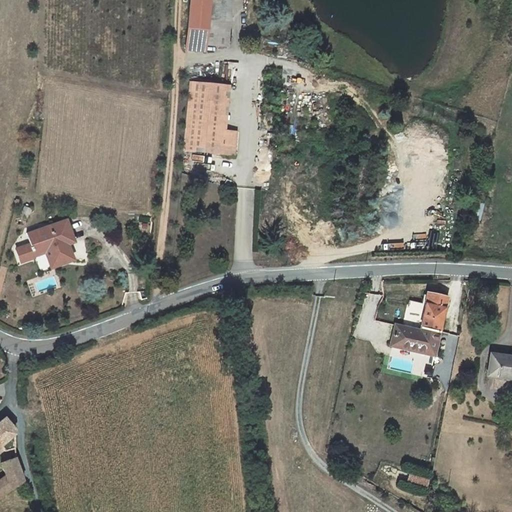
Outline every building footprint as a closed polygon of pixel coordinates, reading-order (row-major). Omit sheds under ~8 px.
[(227,47),(231,0),(190,0),(188,27),(207,29),(205,45),(227,47)] [(315,25),(307,19),(304,24),(311,29),(315,25)] [(207,29),(188,27),(186,50),(205,52),(205,45),(207,29)] [(222,133),(227,86),(190,82),(184,151),(213,153),(215,132),(222,133)] [(222,133),(215,132),(213,153),(231,155),(233,134),(222,133)] [(31,209),(25,207),(20,216),(26,219),(31,209)] [(74,242),(66,221),(27,235),(35,256),(46,252),(44,247),(55,243),(57,248),(74,242)] [(55,243),(44,247),(46,252),(57,248),(55,243)] [(434,356),(439,331),(436,331),(439,320),(442,321),(448,297),(428,292),(426,304),(411,301),(404,327),(395,325),(390,346),(434,356)] [(511,356),(491,354),(488,374),(506,377),(506,378),(511,378),(511,356)] [(0,443),(2,446),(5,451),(15,448),(15,429),(5,418),(0,422),(0,443)] [(17,461),(16,458),(2,464),(7,477),(12,489),(24,480),(22,474),(20,467),(17,461)] [(425,488),(427,479),(409,473),(406,482),(425,488)] [(0,497),(12,489),(7,477),(0,481),(0,497)]
